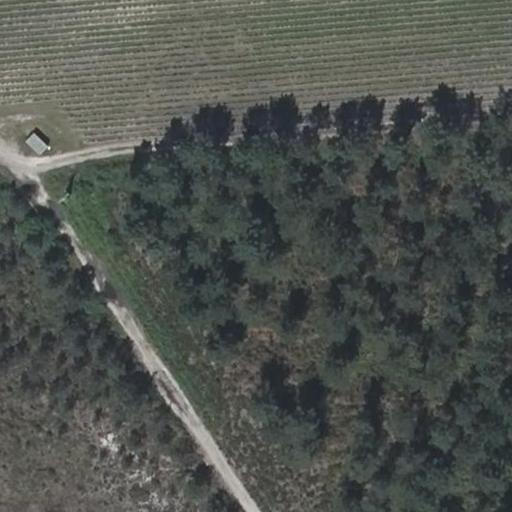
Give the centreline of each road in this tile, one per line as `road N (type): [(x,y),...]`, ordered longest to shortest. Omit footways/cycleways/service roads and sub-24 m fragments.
road 1 (track): [(23,166),(511,117)]
road 2 (track): [(263,511),(23,166),(0,161)]
